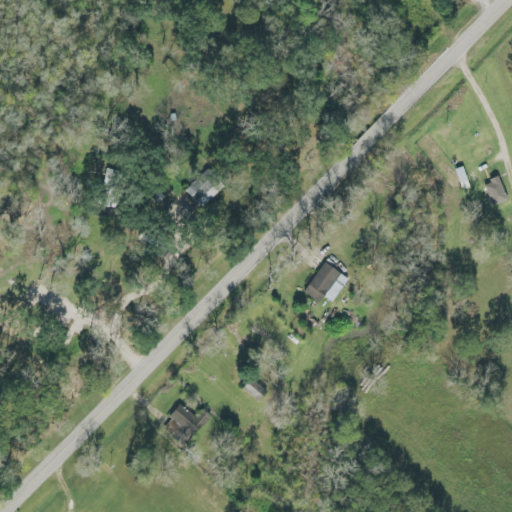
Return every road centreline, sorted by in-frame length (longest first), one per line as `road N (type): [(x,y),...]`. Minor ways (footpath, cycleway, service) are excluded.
road 1 (secondary): [(9,511),(506,0)]
road 2 (residential): [(326,186),(131,39),(132,0)]
road 3 (residential): [(511,179),(508,139),(455,53)]
